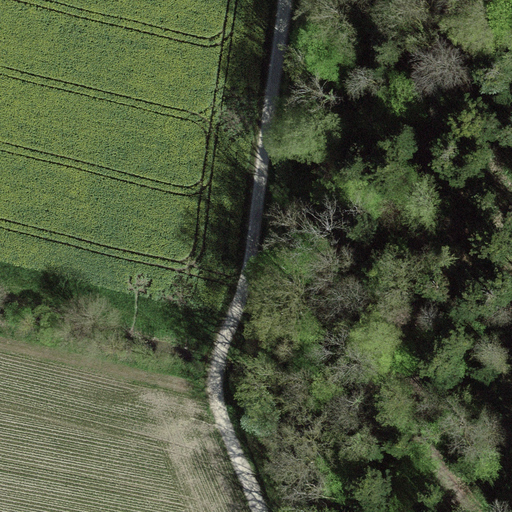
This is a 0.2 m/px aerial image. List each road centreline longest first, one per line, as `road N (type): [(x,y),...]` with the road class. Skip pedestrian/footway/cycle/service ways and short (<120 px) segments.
road 1 (track): [(473,0),(410,228),(402,308),(432,463),(474,511)]
road 2 (track): [(262,511),(215,402),(216,373),(248,278),(281,0)]
